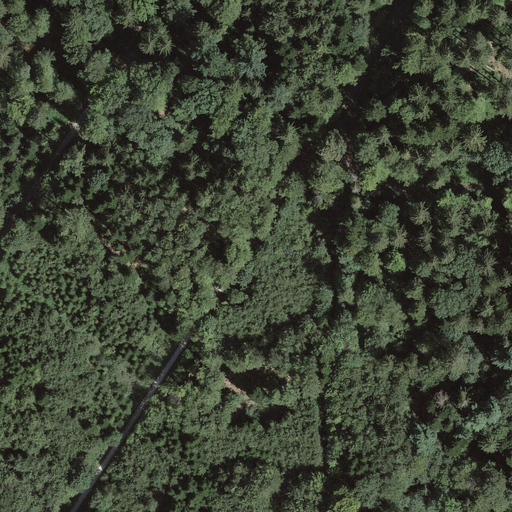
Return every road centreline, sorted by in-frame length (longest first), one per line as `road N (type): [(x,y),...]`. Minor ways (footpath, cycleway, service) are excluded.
road 1 (track): [(326,511),(340,154),(351,97),(407,0)]
road 2 (track): [(351,97),(287,180),(68,511)]
road 3 (track): [(511,191),(287,180),(64,139)]
road 4 (track): [(0,234),(154,0)]
